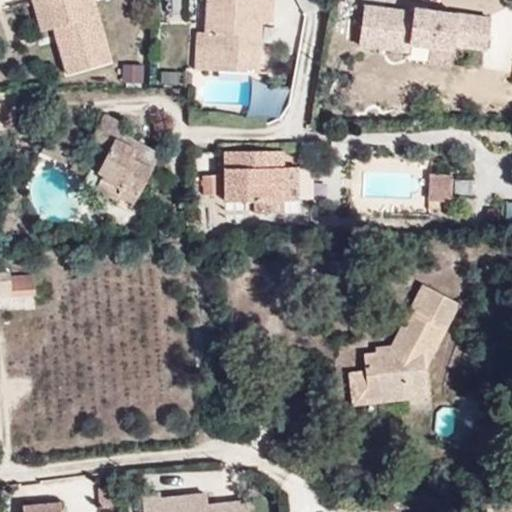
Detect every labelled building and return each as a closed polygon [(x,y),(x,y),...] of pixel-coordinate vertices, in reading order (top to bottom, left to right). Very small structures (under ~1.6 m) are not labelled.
[(71,82),(117,72),(101,0),(72,0),(71,0),(37,0),(39,5),(53,2),(71,82)] [(215,0),(200,0),(198,36),(191,35),(188,74),(251,77),(253,41),(243,40),(244,27),(254,27),(266,28),(268,3),(225,1),(215,0)] [(61,34),(53,2),(39,5),(46,38),(61,34)] [(365,7),(359,48),(408,53),(408,49),(452,54),(453,48),(485,52),(489,19),(413,10),(412,13),(365,7)] [(243,40),(253,41),(254,27),(244,27),(243,40)] [(121,61),(119,82),(142,83),(143,62),(121,61)] [(131,208),(160,159),(122,136),(126,129),(102,115),(85,146),(99,154),(86,174),(92,178),(83,193),(108,208),(114,199),(131,208)] [(72,149),(83,125),(63,116),(52,139),(72,149)] [(81,153),(72,149),(52,139),(45,135),(37,153),(72,170),(81,153)] [(283,205),(282,171),(271,171),(270,153),(220,153),(223,206),(255,205),(283,205)] [(282,171),(281,153),(270,153),(271,171),(282,171)] [(295,205),(294,171),(282,171),(283,205),(295,205)] [(472,177),(454,179),(456,193),(474,191),(472,177)] [(214,203),(213,178),(194,178),(195,203),(214,203)] [(445,205),(446,180),(425,179),(424,204),(435,205),(445,205)] [(125,218),(131,208),(114,199),(108,208),(125,218)] [(435,205),(424,204),(424,213),(434,213),(435,205)] [(283,219),(283,205),(255,205),(256,219),(283,219)] [(0,299),(3,300),(3,298),(27,298),(27,277),(3,277),(3,274),(0,274),(0,299)] [(419,351),(454,297),(406,274),(356,356),(419,351)] [(423,401),(419,351),(356,356),(359,392),(376,391),(376,404),(423,401)] [(376,404),(376,391),(359,392),(360,406),(376,404)] [(206,509),(204,498),(158,503),(158,497),(141,499),(142,511),(246,511),(246,504),(206,509)]
